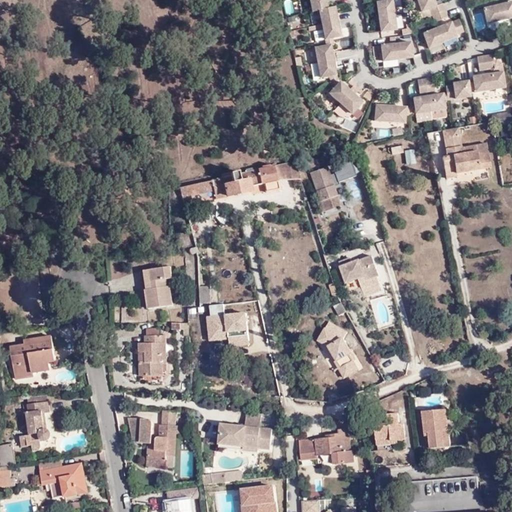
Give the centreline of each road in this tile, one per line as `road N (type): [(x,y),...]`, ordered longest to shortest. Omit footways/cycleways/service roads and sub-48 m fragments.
road 1 (residential): [(122,511),(77,263)]
road 2 (residential): [(511,340),(347,406),(290,408)]
road 3 (unknown): [(102,399),(181,402),(253,419)]
